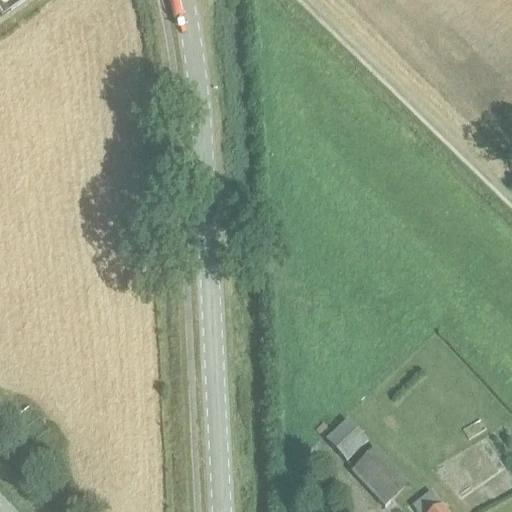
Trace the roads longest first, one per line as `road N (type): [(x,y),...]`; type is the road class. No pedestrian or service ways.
road 1 (tertiary): [(221,511),(193,67),(180,0)]
road 2 (track): [(511,205),(301,0)]
